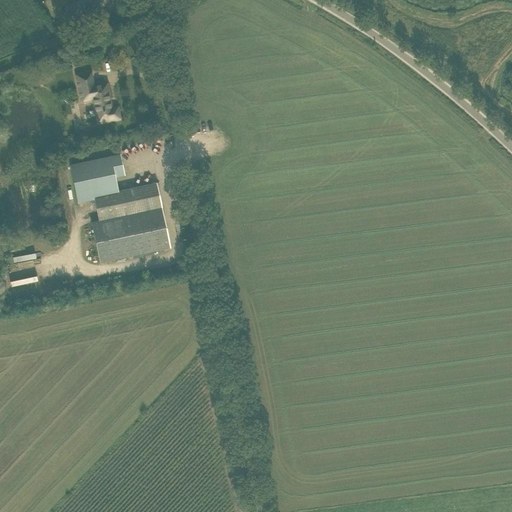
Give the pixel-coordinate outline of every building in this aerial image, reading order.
[(73,20),(104,6),(101,0),(83,0),(67,7),(73,20)] [(102,122),(119,119),(117,109),(111,110),(108,95),(109,95),(106,84),(105,85),(105,84),(98,85),(98,86),(93,87),(90,73),(76,76),(82,101),(92,98),(96,116),(100,115),(102,122)] [(78,203),(94,200),(110,196),(110,194),(118,192),(117,192),(114,178),(125,176),(120,154),(69,165),(78,203)] [(157,184),(117,192),(118,192),(110,194),(110,196),(94,200),(99,222),(92,223),(100,264),(160,250),(170,248),(157,184)] [(8,270),(9,276),(5,277),(6,282),(31,279),(29,267),(8,270)]
